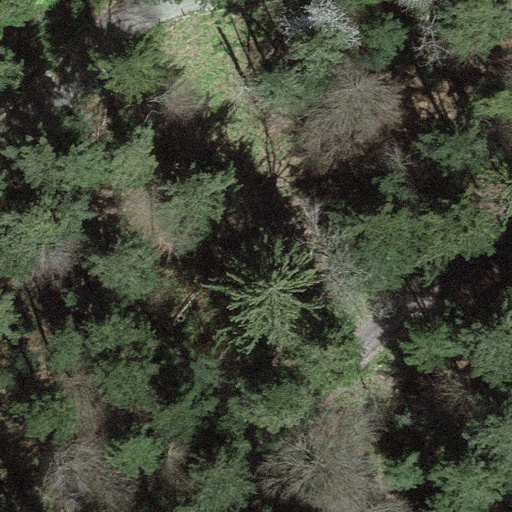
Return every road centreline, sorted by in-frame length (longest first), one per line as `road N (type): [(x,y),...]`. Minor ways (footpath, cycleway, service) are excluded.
road 1 (track): [(511,238),(366,341),(203,511)]
road 2 (track): [(0,157),(142,25),(202,0)]
